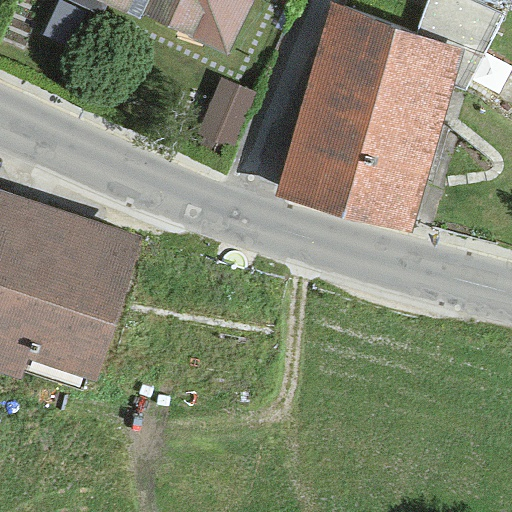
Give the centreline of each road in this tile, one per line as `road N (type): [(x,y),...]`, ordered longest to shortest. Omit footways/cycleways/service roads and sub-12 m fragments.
road 1 (tertiary): [(511,296),(235,217)]
road 2 (tertiary): [(235,217),(0,113)]
road 3 (residential): [(325,0),(235,217)]
